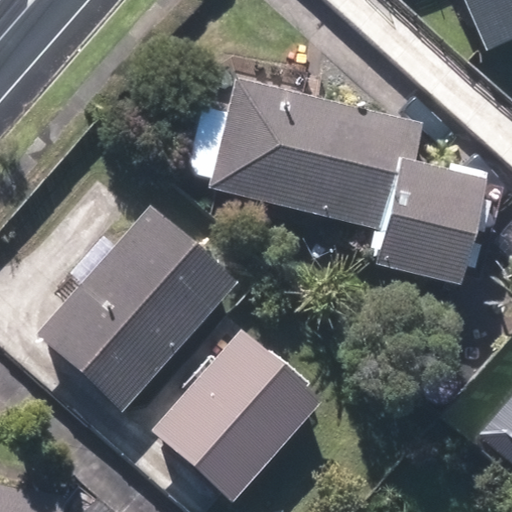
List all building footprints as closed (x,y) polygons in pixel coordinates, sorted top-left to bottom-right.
[(511,0),(438,0),(464,59),(511,38),(511,0)] [(391,128),(215,89),(194,192),(363,231),(354,272),(434,290),(456,192),(382,175),(383,169),(383,166),(391,128)] [(511,214),(480,252),(511,279),(511,214)] [(128,222),(26,338),(107,409),(208,293),(128,222)] [(0,497),(0,511),(45,511),(47,507),(0,497)]
